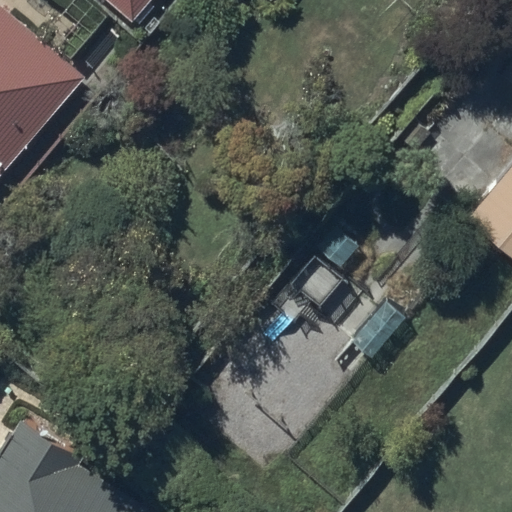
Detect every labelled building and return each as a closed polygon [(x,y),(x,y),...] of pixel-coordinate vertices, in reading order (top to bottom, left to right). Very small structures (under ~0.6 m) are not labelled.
[(111,0),(134,19),(149,0),(111,0)] [(0,174),(84,75),(0,5),(0,174)] [(511,163),(468,216),(511,252),(511,163)] [(346,279),(316,253),(274,302),(295,320),(312,299),(322,307),(346,279)] [(83,458),(22,421),(0,456),(0,511),(148,511),(150,510),(78,465),(83,458)]
